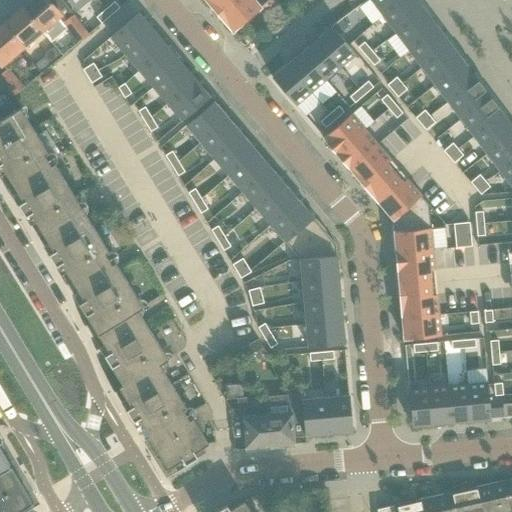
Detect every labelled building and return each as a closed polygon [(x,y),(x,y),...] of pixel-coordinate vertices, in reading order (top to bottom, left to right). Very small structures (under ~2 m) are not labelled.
[(30,0),(22,8),(42,32),(51,43),(68,28),(79,42),(86,36),(89,34),(61,0),(30,0)] [(67,0),(76,10),(87,0),(67,0)] [(205,0),(217,14),(233,0),(205,0)] [(233,0),(216,14),(232,32),(260,8),(252,0),(233,0)] [(370,0),(382,15),(402,0),(370,0)] [(416,0),(402,0),(382,15),(395,33),(425,11),(416,0)] [(114,2),(105,10),(110,16),(119,8),(114,2)] [(22,8),(0,26),(21,50),(42,32),(22,8)] [(105,10),(96,18),(101,24),(110,16),(105,10)] [(425,11),(395,33),(408,50),(438,28),(425,11)] [(138,13),(110,37),(125,54),(152,30),(138,13)] [(341,19),(332,27),(338,34),(348,26),(341,19)] [(0,26),(0,65),(1,67),(21,50),(0,26)] [(332,27),(317,39),(341,67),(356,55),(338,34),(332,27)] [(438,28),(408,50),(421,68),(451,46),(438,28)] [(152,30),(125,54),(139,71),(167,47),(152,30)] [(317,39),(302,52),(326,80),(341,67),(317,39)] [(364,42),(358,48),(366,57),(372,52),(364,42)] [(451,46),(421,68),(435,85),(464,63),(451,46)] [(167,47),(139,71),(153,88),(181,64),(167,47)] [(302,52),(287,65),(311,93),(321,105),(336,93),(326,80),(302,52)] [(372,52),(366,57),(374,66),(380,61),(372,52)] [(45,58),(35,66),(41,72),(50,64),(45,58)] [(93,63),(82,70),(87,77),(97,70),(93,63)] [(464,63),(435,85),(448,103),(477,80),(464,63)] [(181,64),(153,88),(167,104),(195,81),(181,64)] [(287,65),(272,78),(296,106),(311,93),(287,65)] [(0,74),(0,79),(13,96),(23,88),(7,68),(0,74)] [(97,70),(87,77),(91,83),(101,77),(97,70)] [(396,77),(387,85),(392,91),(401,84),(396,77)] [(477,80),(448,103),(461,120),(490,98),(477,80)] [(195,81),(167,104),(182,121),(210,97),(201,87),(195,81)] [(368,81),(358,89),(364,95),(373,88),(368,81)] [(117,88),(124,99),(131,95),(124,84),(117,88)] [(401,84),(392,91),(397,97),(406,90),(401,84)] [(358,89),(349,97),(355,103),(364,95),(358,89)] [(388,110),(394,105),(386,95),(380,101),(388,110)] [(490,98),(461,120),(474,137),(503,115),(490,98)] [(214,102),(186,126),(200,142),(228,118),(214,102)] [(394,105),(388,110),(395,119),(402,114),(394,105)] [(338,106),(329,114),(334,120),(344,112),(338,106)] [(145,107),(138,111),(144,122),(151,117),(145,107)] [(0,164),(11,183),(51,158),(20,108),(0,120),(0,164)] [(424,110),(415,118),(420,124),(429,116),(424,110)] [(329,114),(320,122),(325,128),(334,120),(329,114)] [(351,114),(323,138),(335,152),(334,152),(335,154),(364,130),(351,114)] [(511,127),(503,115),(474,137),(487,155),(511,135),(511,127)] [(429,116),(420,124),(425,130),(435,122),(429,116)] [(151,117),(144,122),(150,132),(157,128),(151,117)] [(228,118),(200,142),(214,159),(242,135),(228,118)] [(364,130),(335,154),(337,156),(338,155),(349,169),(359,160),(377,145),(364,130)] [(242,135),(214,159),(228,175),(256,151),(242,135)] [(511,135),(487,155),(500,172),(511,163),(511,135)] [(452,143),(443,151),(448,157),(457,149),(452,143)] [(359,160),(349,169),(350,170),(349,170),(353,174),(353,173),(362,184),(369,193),(370,194),(398,170),(397,169),(377,145),(359,160)] [(457,149),(448,157),(453,163),(462,155),(457,149)] [(172,151),(165,156),(171,166),(178,162),(172,151)] [(256,151),(228,175),(242,192),(270,168),(256,151)] [(25,216),(30,213),(41,232),(81,208),(51,158),(11,183),(22,201),(17,204),(25,216)] [(178,162),(171,166),(178,176),(184,172),(178,162)] [(511,163),(500,172),(511,188),(511,163)] [(270,168),(242,192),(256,208),(284,185),(270,168)] [(398,170),(370,194),(379,203),(388,214),(387,215),(390,218),(391,218),(401,210),(420,195),(398,170)] [(479,175),(470,182),(475,189),(484,181),(479,175)] [(484,181),(475,189),(480,195),(489,187),(484,181)] [(284,185),(256,208),(270,225),(298,201),(284,185)] [(195,189),(188,193),(194,203),(201,199),(195,189)] [(401,210),(391,218),(393,220),(394,231),(393,231),(393,234),(431,230),(429,206),(420,195),(401,210)] [(201,199),(194,203),(201,214),(207,209),(201,199)] [(298,201),(270,225),(284,241),(312,217),(298,201)] [(41,232),(53,251),(48,254),(55,266),(61,263),(73,283),(79,292),(74,295),(86,315),(91,312),(95,319),(90,322),(96,332),(136,308),(137,310),(142,307),(118,268),(112,258),(81,208),(41,232)] [(483,212),(474,213),(475,225),(484,224),(483,212)] [(312,217),(284,241),(300,260),(336,257),(335,244),(313,219),(312,217)] [(461,223),(453,224),(454,236),(462,235),(461,223)] [(469,223),(461,223),(462,235),(470,235),(469,223)] [(484,224),(475,225),(477,237),(485,236),(484,224)] [(218,226),(211,230),(217,240),(224,236),(218,226)] [(431,230),(393,234),(393,236),(394,236),(396,254),(433,250),(433,249),(447,248),(445,229),(431,230)] [(462,235),(454,236),(455,248),(463,248),(462,235)] [(470,235),(462,235),(463,248),(471,247),(470,235)] [(224,236),(217,240),(223,251),(230,246),(224,236)] [(396,255),(395,255),(396,259),(398,273),(399,283),(399,286),(436,282),(435,279),(433,250),(396,254),(396,255)] [(336,257),(300,260),(302,282),(338,279),(336,257)] [(242,258),(232,265),(236,272),(246,265),(242,258)] [(236,273),(240,280),(250,273),(246,266),(236,273)] [(338,279),(302,282),(304,304),(340,300),(338,279)] [(436,282),(399,286),(400,298),(401,312),(401,317),(402,317),(402,318),(415,317),(439,315),(436,282)] [(260,288),(248,291),(250,298),(261,296),(260,288)] [(261,296),(250,298),(252,306),(263,303),(261,296)] [(340,300),(304,304),(306,326),(342,322),(340,300)] [(116,375),(122,386),(158,363),(159,365),(168,360),(137,310),(136,308),(96,332),(109,353),(104,356),(111,368),(116,365),(121,372),(116,375)] [(491,310),(483,311),(485,323),(493,322),(491,310)] [(477,312),(469,312),(470,325),(478,324),(477,312)] [(415,317),(402,318),(404,336),(403,336),(403,340),(404,339),(440,336),(439,315),(415,317)] [(342,322),(306,326),(308,347),(344,344),(342,322)] [(264,323),(257,328),(264,338),(271,334),(264,323)] [(271,334),(264,338),(270,348),(277,344),(271,334)] [(257,339),(243,347),(250,358),(263,350),(257,339)] [(475,339),(463,340),(463,349),(476,348),(475,339)] [(463,340),(451,341),(451,350),(463,349),(463,340)] [(498,340),(489,341),(491,353),(499,353),(498,340)] [(437,343),(425,344),(425,352),(437,351),(437,343)] [(425,344),(413,345),(413,353),(425,352),(425,344)] [(333,352),(321,353),(321,361),(333,359),(333,352)] [(321,353),(309,354),(309,362),(321,361),(321,353)] [(499,353),(491,353),(492,365),(500,365),(499,353)] [(158,363),(122,386),(119,388),(131,407),(126,410),(133,422),(138,419),(152,441),(191,417),(159,365),(158,363)] [(486,383),(466,385),(470,421),(489,419),(486,383)] [(501,383),(493,384),(494,396),(503,395),(501,383)] [(466,385),(447,386),(450,423),(470,421),(466,385)] [(447,386),(428,388),(431,425),(450,423),(447,386)] [(428,388),(408,390),(412,427),(431,425),(428,388)] [(266,399),(265,399),(265,400),(267,414),(269,433),(270,446),(294,444),(293,437),(305,436),(302,400),(301,393),(297,393),(297,395),(289,395),(289,394),(285,394),(285,396),(270,397),(270,396),(266,396),(266,399)] [(349,396),(325,398),(328,434),(352,432),(349,396)] [(245,397),(236,398),(238,409),(247,408),(245,397)] [(325,398),(302,400),(305,436),(328,434),(325,398)] [(246,416),(243,416),(246,449),(270,446),(269,433),(267,414),(265,400),(255,401),(257,415),(246,416)] [(502,409),(488,410),(489,419),(503,418),(502,409)] [(152,441),(168,468),(182,460),(185,465),(197,458),(194,453),(208,444),(191,417),(152,441)] [(0,511),(16,511),(33,502),(0,447),(0,511)] [(511,511),(511,479),(505,481),(503,481),(510,510),(510,511),(511,511)] [(503,481),(476,487),(481,511),(507,511),(510,511),(510,510),(503,481)] [(481,511),(476,487),(449,493),(453,511),(481,511)] [(453,511),(449,493),(422,499),(424,511),(453,511)] [(424,511),(422,499),(377,509),(377,511),(424,511)] [(249,511),(243,502),(238,505),(230,510),(226,505),(215,511),(249,511)]
